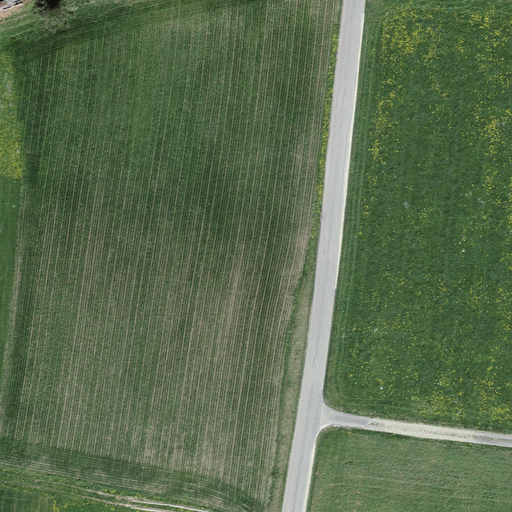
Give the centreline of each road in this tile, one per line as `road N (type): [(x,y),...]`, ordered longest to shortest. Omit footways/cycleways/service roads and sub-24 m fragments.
road 1 (unclassified): [(293,511),(354,0)]
road 2 (track): [(511,441),(309,414)]
road 3 (track): [(0,475),(179,511)]
